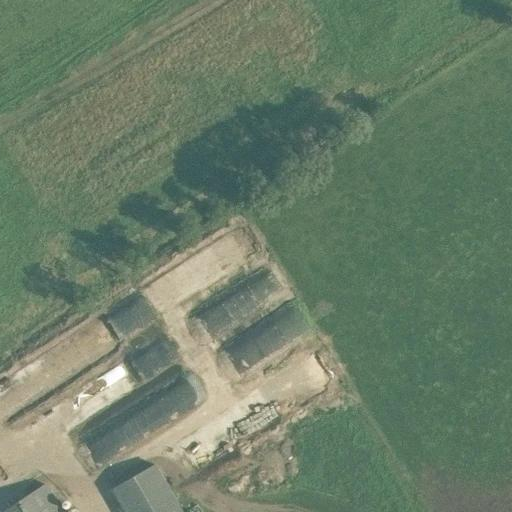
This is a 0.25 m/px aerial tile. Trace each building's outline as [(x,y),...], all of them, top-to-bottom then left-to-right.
[(123,309),(130,328),(157,318),(149,299),(123,309)] [(49,439),(186,356),(173,335),(36,418),(49,439)] [(125,447),(213,398),(199,371),(110,421),(125,447)] [(261,398),(184,443),(197,465),(273,420),(261,398)] [(181,511),(154,463),(112,487),(126,511),(181,511)] [(66,511),(47,482),(4,511),(66,511)]
